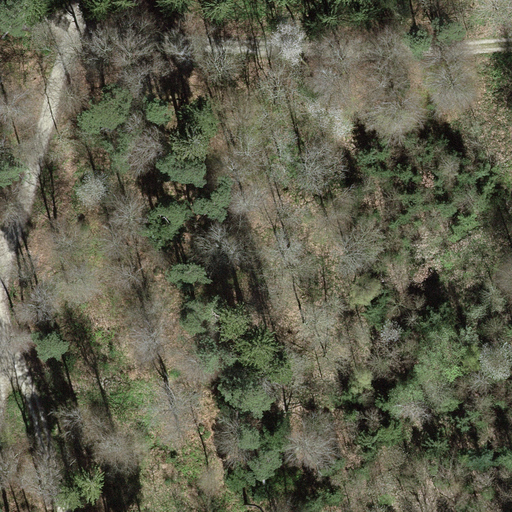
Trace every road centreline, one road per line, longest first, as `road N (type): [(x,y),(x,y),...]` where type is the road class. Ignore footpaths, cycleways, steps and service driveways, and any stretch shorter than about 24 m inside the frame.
road 1 (track): [(511,44),(230,46),(0,22)]
road 2 (track): [(80,0),(0,277)]
road 3 (track): [(0,277),(66,511)]
